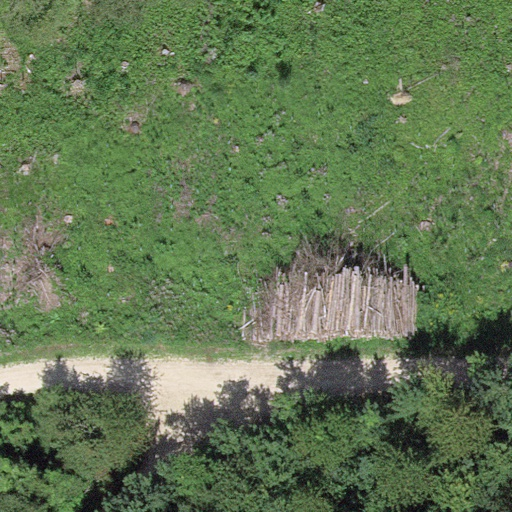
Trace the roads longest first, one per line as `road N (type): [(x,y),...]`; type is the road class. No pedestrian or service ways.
road 1 (track): [(110,511),(170,458),(219,379),(511,375)]
road 2 (track): [(0,383),(86,374),(219,379)]
